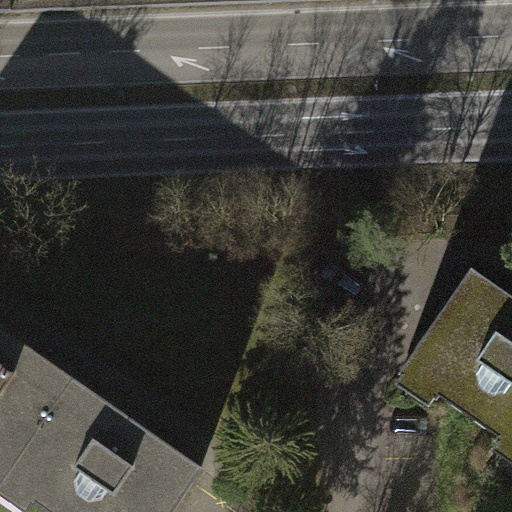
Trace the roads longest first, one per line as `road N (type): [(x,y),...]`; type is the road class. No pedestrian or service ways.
road 1 (primary): [(0,143),(511,124)]
road 2 (primary): [(511,41),(0,59)]
